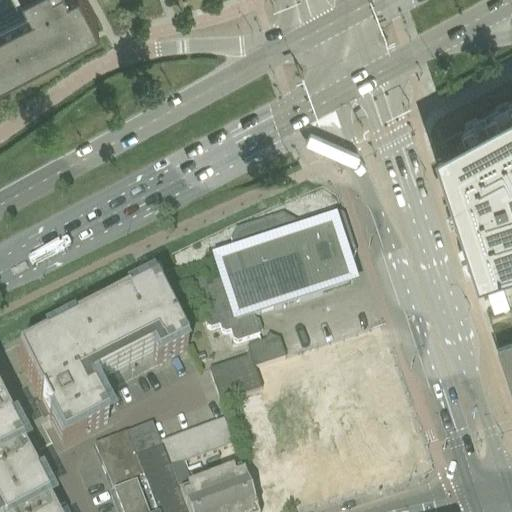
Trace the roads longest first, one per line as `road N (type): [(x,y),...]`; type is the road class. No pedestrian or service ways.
road 1 (secondary): [(510,494),(371,69)]
road 2 (secondary): [(326,93),(472,497)]
road 3 (primary): [(0,269),(326,93)]
road 4 (primary): [(312,36),(0,207)]
road 5 (unclassified): [(312,36),(123,56),(0,135)]
road 6 (unclassified): [(69,511),(48,463),(182,392)]
road 7 (primary): [(371,69),(508,0)]
